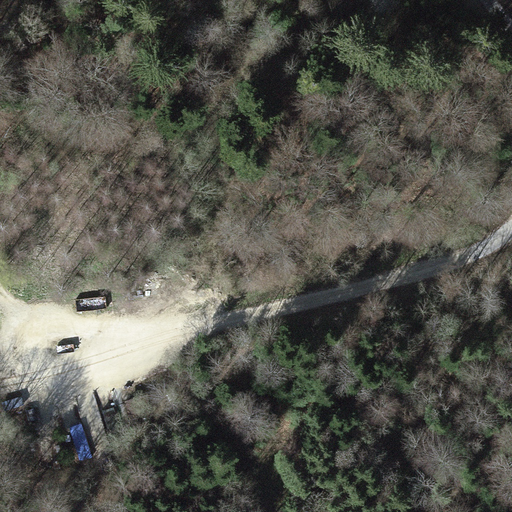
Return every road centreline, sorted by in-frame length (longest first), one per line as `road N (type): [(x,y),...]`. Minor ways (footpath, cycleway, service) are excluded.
road 1 (track): [(0,399),(166,336),(373,284),(511,229)]
road 2 (track): [(340,0),(170,166),(40,172)]
